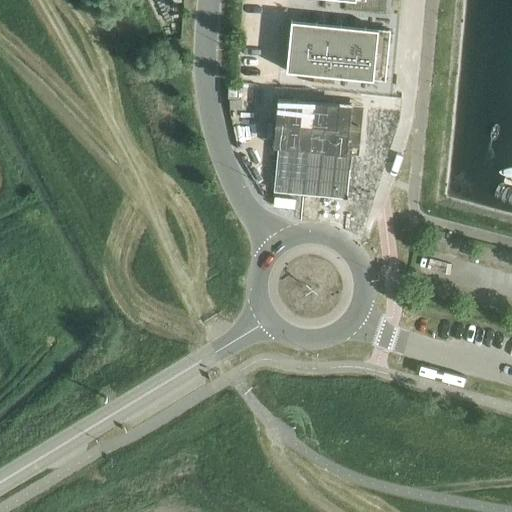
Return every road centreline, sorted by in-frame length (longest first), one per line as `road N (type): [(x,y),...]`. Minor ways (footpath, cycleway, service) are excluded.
road 1 (unclassified): [(0,483),(269,320)]
road 2 (unclassified): [(209,0),(205,61),(215,132),(238,191),(275,246)]
road 3 (unclassified): [(511,370),(407,343),(357,319)]
road 4 (unclassified): [(357,319),(367,280),(348,244),(324,232),(298,233),(275,246)]
